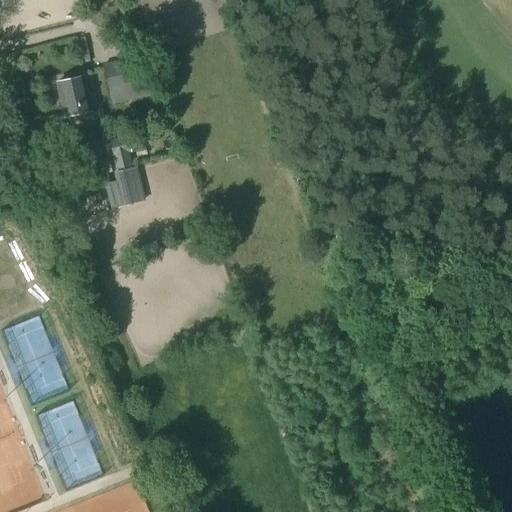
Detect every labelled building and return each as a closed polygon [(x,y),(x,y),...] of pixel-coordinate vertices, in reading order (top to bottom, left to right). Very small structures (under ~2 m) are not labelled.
[(135,59),(103,66),(109,93),(142,86),(144,96),(155,94),(147,56),(135,59)] [(92,115),(83,78),(70,81),(67,79),(61,80),(59,83),(56,84),(64,117),(80,113),(81,118),(92,115)] [(81,166),(103,161),(96,131),(74,137),(81,166)] [(117,170),(131,167),(127,153),(130,152),(127,138),(110,142),(117,170)] [(131,169),(117,172),(120,182),(106,186),(112,209),(143,201),(137,178),(134,179),(131,169)]
